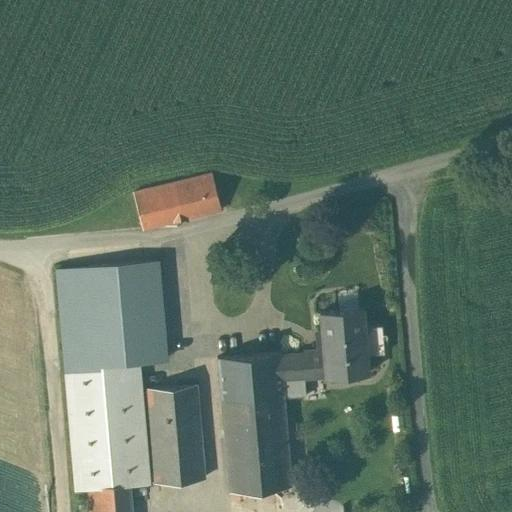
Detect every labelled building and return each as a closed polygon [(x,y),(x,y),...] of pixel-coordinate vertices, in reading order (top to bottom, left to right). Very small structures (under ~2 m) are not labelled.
[(210,171),(132,191),(141,228),(220,208),(210,171)] [(77,484),(90,483),(130,480),(150,478),(139,356),(164,354),(155,257),(57,265),(77,484)] [(319,352),(282,355),(284,378),(366,371),(360,307),(319,311),(321,330),(323,351),(319,352)] [(282,352),(223,355),(232,485),(291,482),(284,378),(282,355),(282,352)] [(200,381),(153,385),(161,477),(208,472),(200,381)] [(386,479),(344,482),(345,498),(387,495),(386,479)] [(132,511),(130,480),(90,483),(92,511),(132,511)]
